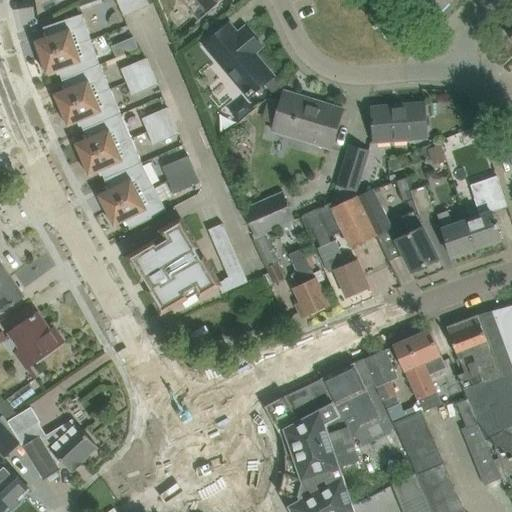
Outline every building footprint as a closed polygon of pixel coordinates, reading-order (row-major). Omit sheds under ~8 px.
[(116,0),(124,17),(151,5),(148,0),(116,0)] [(223,0),(181,0),(198,19),(206,12),(207,14),(223,0)] [(448,0),(424,0),(438,12),(448,0)] [(108,19),(108,23),(109,27),(120,22),(115,12),(113,13),(110,15),(108,19)] [(35,40),(41,57),(92,40),(83,14),(43,27),(47,37),(35,40)] [(380,19),(373,26),(391,42),(397,35),(380,19)] [(248,45),(255,39),(245,27),(238,34),(229,24),(205,44),(249,96),(273,76),(248,45)] [(133,38),(122,43),(127,53),(138,48),(133,38)] [(62,80),(100,64),(92,40),(41,57),(47,74),(59,70),(62,80)] [(153,71),(147,58),(121,69),(127,82),(153,71)] [(54,94),(61,110),(111,89),(100,64),(62,80),(66,89),(54,94)] [(153,71),(127,82),(132,96),(158,85),(153,71)] [(111,89),(61,110),(68,127),(80,122),(83,130),(121,114),(111,89)] [(331,147),(342,109),(321,103),(319,108),(308,105),(309,99),(285,92),(273,130),(331,147)] [(424,103),(405,105),(405,108),(372,111),(373,120),(371,120),(372,125),(373,124),(375,142),(427,138),(424,103)] [(142,118),(148,131),(174,120),(168,107),(142,118)] [(75,143),(82,160),(132,138),(121,114),(83,130),(87,138),(75,143)] [(179,134),(174,120),(148,131),(153,145),(179,134)] [(101,171),(105,180),(143,164),(132,138),(82,160),(89,176),(101,171)] [(331,203),(330,204),(356,193),(357,194),(358,190),(357,189),(369,152),(350,146),(338,183),(337,183),(331,203)] [(163,167),(168,180),(194,169),(189,156),(163,167)] [(98,195),(106,211),(154,186),(143,164),(105,180),(109,189),(98,195)] [(194,169),(168,180),(174,194),(200,182),(194,169)] [(415,199),(412,190),(410,185),(407,175),(396,180),(403,203),(415,199)] [(481,214),(467,219),(477,248),(501,240),(492,212),(508,206),(497,176),(471,185),(476,201),(481,214)] [(130,230),(167,211),(154,186),(106,211),(114,227),(126,221),(130,230)] [(434,210),(429,194),(426,186),(412,190),(415,199),(420,214),(434,210)] [(373,189),(358,195),(377,235),(391,228),(373,189)] [(295,218),(284,193),(245,209),(256,235),(275,227),(295,218)] [(318,247),(328,273),(335,270),(347,298),(369,288),(357,259),(346,263),(338,244),(337,244),(336,240),(332,242),(329,237),(343,230),(352,247),(377,235),(358,195),(356,196),(357,194),(356,193),(330,204),(331,203),(301,216),(308,230),(312,228),(319,242),(321,246),(318,247)] [(396,240),(412,271),(439,258),(415,210),(402,217),(410,233),(396,240)] [(452,224),(447,210),(437,214),(452,257),(477,248),(467,219),(452,224)] [(148,283),(198,253),(194,246),(195,245),(181,221),(163,231),(166,236),(131,257),(142,277),(144,276),(148,283)] [(228,235),(223,223),(208,229),(214,244),(228,235)] [(254,240),(269,273),(274,284),(285,279),(278,263),(280,262),(267,234),(254,240)] [(228,235),(214,244),(229,277),(224,279),(229,289),(222,292),(222,293),(248,282),(228,235)] [(295,304),(302,318),(329,306),(302,248),(289,254),(297,271),(291,274),(297,286),(294,288),(300,302),(295,304)] [(162,311),(198,289),(201,294),(218,284),(203,259),(202,260),(198,253),(148,283),(152,290),(151,291),(162,311)] [(0,284),(11,276),(0,260),(0,284)] [(25,296),(11,276),(0,284),(0,306),(3,312),(25,296)] [(486,440),(511,426),(511,322),(508,310),(481,317),(448,330),(455,349),(467,376),(461,379),(464,386),(470,401),(486,440)] [(28,366),(43,356),(59,344),(37,313),(11,332),(22,348),(17,351),(28,366)] [(424,411),(442,404),(430,375),(446,368),(430,330),(393,345),(405,371),(418,399),(417,400),(422,410),(423,409),(424,411)] [(384,400),(416,473),(433,511),(463,511),(466,511),(422,410),(417,400),(414,406),(404,410),(392,380),(397,377),(385,349),(364,358),(363,358),(373,382),(374,382),(383,401),(384,400)] [(322,379),(286,396),(300,420),(334,402),(336,405),(348,399),(361,424),(379,416),(366,391),(367,390),(366,385),(373,382),(363,358),(321,378),(322,379)] [(340,464),(360,458),(349,425),(348,426),(335,406),(336,405),(334,402),(300,420),(286,396),(285,395),(274,401),(271,404),(269,408),(269,412),(270,416),(279,432),(280,432),(280,431),(284,429),(292,453),(287,455),(287,454),(285,454),(286,464),(285,474),(286,474),(286,473),(297,470),(302,483),(298,496),(300,499),(293,503),(298,511),(353,511),(356,511),(340,464)] [(6,400),(0,403),(0,411),(8,422),(8,421),(18,437),(39,424),(41,423),(32,407),(18,415),(6,400)] [(487,484),(503,478),(494,459),(489,448),(486,440),(470,401),(461,405),(469,428),(464,430),(487,484)] [(0,414),(0,451),(4,456),(18,442),(0,422),(0,416),(1,416),(0,414)] [(98,447),(77,424),(69,430),(65,424),(25,448),(44,480),(60,470),(56,464),(62,461),(71,471),(73,469),(75,471),(82,464),(81,462),(98,447)] [(511,426),(486,440),(495,444),(502,448),(511,452),(511,434),(511,426)] [(499,457),(494,459),(503,478),(511,474),(511,452),(502,448),(498,454),(499,457)] [(5,464),(0,468),(0,511),(6,511),(30,490),(5,464)] [(433,511),(416,473),(392,483),(403,511),(433,511)]
